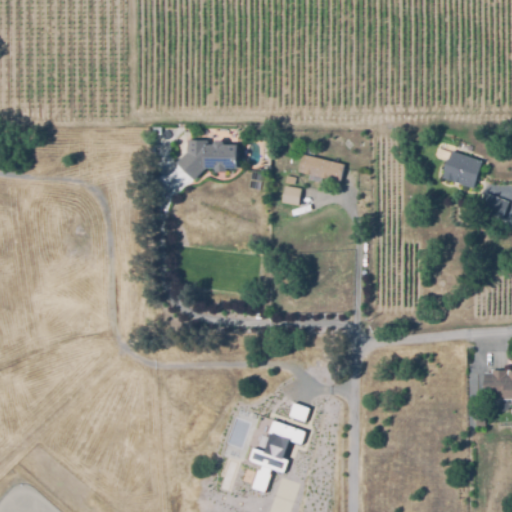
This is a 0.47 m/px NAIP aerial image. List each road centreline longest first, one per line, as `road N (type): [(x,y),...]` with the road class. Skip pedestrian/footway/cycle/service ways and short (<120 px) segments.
road 1 (track): [(354,394),(321,392),(279,367),(162,369),(126,356),(116,345),(109,227),(99,195),(73,181),(0,176)]
road 2 (residential): [(161,218),(171,296),(211,319),(343,327),(381,344),(511,333)]
road 3 (residential): [(356,334),(352,511)]
